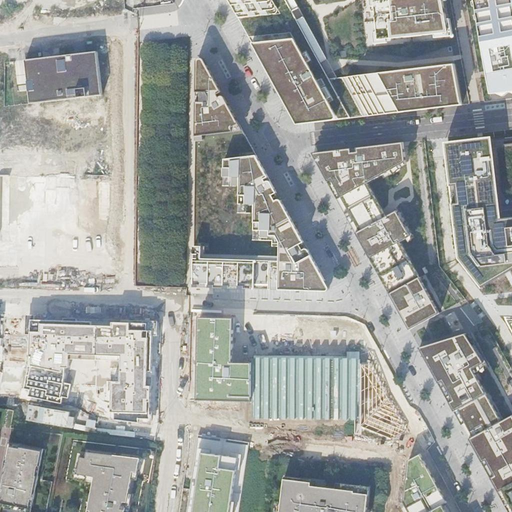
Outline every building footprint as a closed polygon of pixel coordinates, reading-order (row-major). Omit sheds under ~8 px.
[(225,0),(230,10),(248,38),(279,34),(312,29),(295,0),(225,0)] [(369,0),(374,42),(447,33),(440,0),(369,0)] [(511,0),(470,0),(487,94),(511,91),(511,0)] [(279,34),(248,38),(276,90),(285,107),(295,125),(315,124),(335,121),(337,78),(334,71),(332,66),(312,29),(279,34)] [(97,51),(26,59),(31,103),(103,95),(97,51)] [(200,58),(195,59),(191,287),(274,289),(325,291),(327,290),(328,287),(319,271),(308,250),(287,213),(264,171),(232,112),(205,64),(203,61),(200,58)] [(337,78),(335,121),(377,116),(392,114),(410,112),(434,108),(461,105),(454,63),(337,78)] [(511,217),(511,134),(490,136),(449,141),(442,142),(445,159),(452,223),(511,217)] [(344,149),(311,153),(323,175),(332,190),(340,205),(348,221),(358,237),(364,249),(384,284),(396,307),(408,330),(432,317),(439,313),(399,242),(408,236),(393,209),(384,214),(369,184),(406,162),(403,142),(361,147),(344,149)] [(0,247),(11,247),(11,178),(0,177),(0,229),(0,247)] [(511,217),(452,223),(457,258),(480,288),(511,270),(511,217)] [(253,402),(254,363),(233,362),(233,318),(197,318),(195,400),(253,402)] [(30,390),(29,396),(61,404),(62,397),(68,399),(72,385),(62,382),(64,368),(69,368),(70,354),(119,355),(118,382),(111,382),(110,420),(152,425),(151,381),(151,336),(157,336),(157,321),(148,321),(145,321),(30,320),(28,356),(24,389),(30,390)] [(482,363),(464,334),(458,335),(418,348),(430,370),(441,391),(463,431),(471,445),(477,458),(506,509),(507,511),(511,511),(511,415),(500,422),(470,369),(482,363)] [(253,402),(253,415),(360,417),(361,364),(361,357),(253,355),(254,363),(253,402)] [(361,364),(360,417),(361,427),(390,439),(407,431),(368,364),(361,364)] [(238,511),(249,444),(199,437),(187,511),(238,511)] [(0,511),(46,511),(61,444),(9,438),(6,456),(0,485),(0,511)] [(140,460),(83,453),(82,459),(80,470),(75,469),(74,476),(74,478),(75,480),(77,481),(94,484),(89,510),(86,510),(85,511),(128,511),(133,495),(129,494),(130,487),(132,480),(137,481),(139,473),(138,472),(140,460)] [(450,511),(425,464),(420,455),(410,461),(404,502),(409,511),(450,511)] [(366,511),(370,488),(336,484),(335,492),(317,490),(318,481),(284,477),(280,511),(366,511)]
